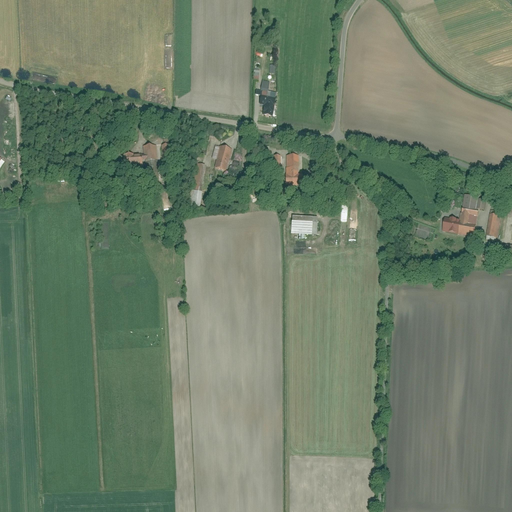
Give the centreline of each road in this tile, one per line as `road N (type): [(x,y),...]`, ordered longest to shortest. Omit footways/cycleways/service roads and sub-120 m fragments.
road 1 (unclassified): [(380,511),(391,209),(345,167),(330,139)]
road 2 (unclassified): [(0,79),(330,139)]
road 3 (track): [(330,139),(458,164),(511,188)]
road 4 (unclassified): [(330,139),(342,16),(356,0)]
